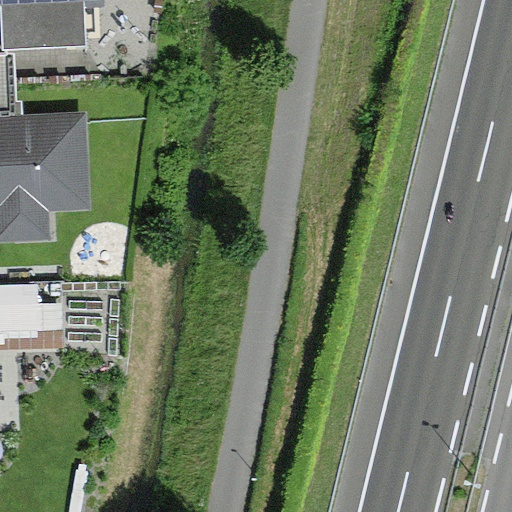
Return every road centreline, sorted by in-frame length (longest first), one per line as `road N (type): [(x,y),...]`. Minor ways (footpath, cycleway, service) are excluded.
road 1 (residential): [(221,511),(314,0)]
road 2 (motorway): [(511,26),(395,511)]
